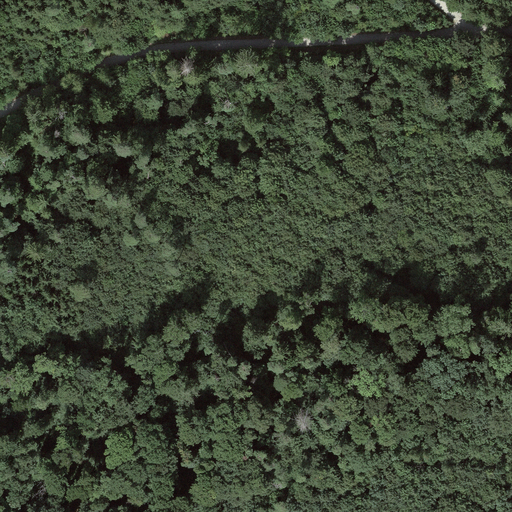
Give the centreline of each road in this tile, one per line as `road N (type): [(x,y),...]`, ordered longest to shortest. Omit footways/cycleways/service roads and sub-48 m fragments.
road 1 (track): [(511,30),(150,51),(78,74),(0,113)]
road 2 (track): [(511,385),(297,457),(288,467),(298,490),(374,447)]
